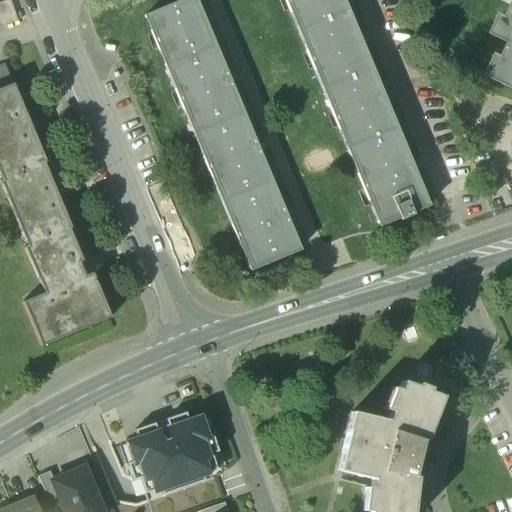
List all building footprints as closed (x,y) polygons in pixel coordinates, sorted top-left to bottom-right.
[(9,0),(0,3),(0,9),(4,22),(15,19),(9,0)] [(192,0),(185,0),(144,18),(144,19),(152,15),(158,29),(150,32),(158,52),(166,49),(172,62),(164,66),(164,67),(212,47),(204,26),(201,28),(197,19),(200,18),(192,0)] [(283,0),(289,13),(295,11),(302,29),(297,31),(297,32),(345,12),(340,0),(283,0)] [(511,9),(508,19),(501,16),(493,35),(511,44),(504,59),(498,57),(488,77),(511,88),(511,9)] [(345,12),(297,32),(298,33),(303,31),(311,49),(305,51),(314,72),(319,69),(327,88),(321,90),(322,91),(370,71),(359,46),(356,47),(353,39),(356,37),(345,12)] [(212,47),(164,67),(164,68),(170,65),(179,88),(174,91),(182,111),(188,109),(198,131),(192,134),(192,135),(241,115),(228,85),(225,86),(221,78),(225,76),(212,47)] [(2,63),(0,64),(0,90),(11,85),(2,63)] [(370,71),(322,91),(322,92),(327,89),(335,107),(329,110),(338,130),(344,128),(351,146),(346,149),(346,150),(394,129),(384,104),(380,106),(377,97),(380,96),(370,71)] [(11,85),(0,90),(0,175),(2,180),(0,181),(0,182),(27,247),(24,248),(37,280),(38,280),(44,294),(22,303),(41,346),(109,318),(91,274),(83,277),(77,263),(81,261),(67,229),(70,228),(43,163),(44,162),(11,85)] [(241,115),(192,135),(193,136),(198,133),(208,156),(202,158),(211,179),(216,176),(226,199),(220,202),(221,202),(269,182),(256,153),(253,154),(250,146),(253,144),(241,115)] [(394,129),(346,150),(353,148),(363,172),(356,175),(367,201),(374,198),(384,223),(377,225),(378,227),(426,207),(412,172),(408,173),(405,165),(408,164),(394,129)] [(269,182),(221,202),(221,203),(226,201),(236,224),(230,226),(239,247),(244,244),(254,267),(248,269),(249,270),(297,250),(285,220),(281,222),(278,213),(281,212),(269,182)] [(389,414),(385,423),(350,414),(336,472),(371,481),(370,490),(363,490),(360,511),(409,511),(413,479),(410,478),(419,443),(422,444),(440,399),(426,394),(427,390),(415,385),(414,389),(401,383),(397,392),(391,390),(383,411),(389,414)] [(138,480),(143,495),(159,489),(161,497),(205,483),(202,475),(214,471),(213,467),(209,455),(217,453),(211,436),(204,439),(198,420),(188,424),(185,415),(165,421),(168,428),(155,432),(153,425),(134,431),(137,440),(126,444),(132,462),(126,464),(132,482),(138,480)] [(101,511),(84,469),(52,482),(58,497),(64,511),(101,511)] [(47,501),(58,497),(52,482),(49,473),(37,477),(47,501)] [(37,511),(32,498),(31,498),(31,499),(11,508),(10,507),(11,511),(37,511)]
